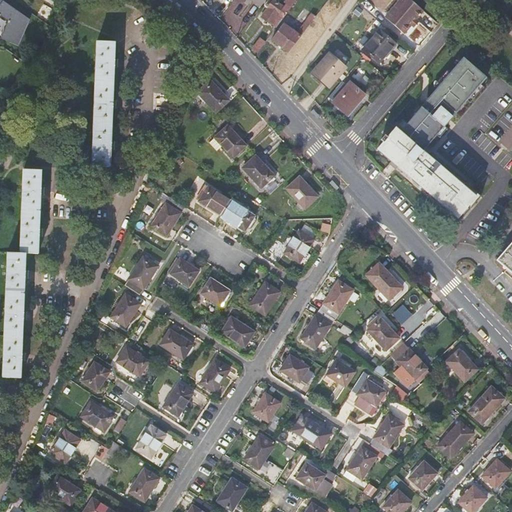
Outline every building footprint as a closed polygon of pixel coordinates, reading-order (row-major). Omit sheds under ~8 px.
[(1,0),(0,0),(0,15),(6,20),(0,26),(0,33),(13,43),(30,19),(1,0)] [(268,8),(261,17),(276,28),(297,0),(286,0),(284,2),(287,4),(284,8),(273,0),(269,0),(265,6),(268,8)] [(400,0),(385,19),(404,35),(411,26),(416,21),(423,12),(409,0),(400,0)] [(316,17),(312,14),(297,34),(284,24),(272,39),(289,52),(316,17)] [(394,46),(378,32),(362,50),(379,64),(394,46)] [(257,54),(265,44),(260,40),(252,50),(257,54)] [(109,167),(114,43),(96,42),(91,167),(109,167)] [(328,88),(343,69),(328,57),(313,75),(328,88)] [(472,96),(488,78),(465,59),(450,77),(472,96)] [(434,94),(431,98),(429,101),(451,120),(472,96),(450,77),(434,94)] [(216,113),(229,101),(211,81),(198,93),(216,113)] [(365,96),(350,83),(333,103),(339,108),(340,107),(349,115),(365,96)] [(452,128),(448,124),(451,120),(429,101),(401,133),(396,130),(389,139),(385,136),(382,141),(385,143),(379,150),(392,162),(399,168),(463,224),(482,202),(423,152),(437,136),(440,138),(445,137),(452,128)] [(246,146),(228,126),(215,138),(233,158),(246,146)] [(275,176),(256,156),(243,168),(261,189),(275,176)] [(399,168),(392,162),(387,169),(394,175),(399,168)] [(40,171),(22,170),(20,254),(25,254),(38,254),(40,171)] [(491,193),(500,181),(490,173),(480,184),(491,193)] [(318,197),(300,177),(287,189),(305,209),(318,197)] [(245,232),(254,217),(209,187),(199,202),(245,232)] [(166,236),(185,208),(170,198),(152,227),(166,236)] [(299,264),(314,240),(299,230),(284,254),(299,264)] [(511,236),(498,250),(511,264),(511,236)] [(21,378),(25,254),(20,254),(7,253),(3,378),(21,378)] [(140,295),(159,267),(144,257),(125,285),(140,295)] [(189,287),(199,272),(180,259),(170,274),(189,287)] [(403,288),(380,263),(367,275),(390,300),(403,288)] [(220,306),(230,291),(211,279),(201,294),(220,306)] [(335,320),(353,291),(339,282),(320,310),(335,320)] [(265,283),(250,305),(266,315),(280,293),(265,283)] [(126,294),(111,317),(126,327),(141,304),(126,294)] [(302,339),(316,349),(335,320),(320,310),(302,339)] [(254,333),(231,318),(222,333),(245,348),(254,333)] [(400,339),(381,319),(368,331),(386,351),(400,339)] [(185,360),(194,346),(171,331),(162,345),(185,360)] [(403,346),(391,357),(415,381),(428,369),(409,349),(408,350),(403,346)] [(149,362),(127,347),(117,362),(139,377),(149,362)] [(478,369),(460,350),(447,362),(465,382),(478,369)] [(311,387),(318,377),(312,373),(313,371),(291,356),(281,371),(304,386),(305,383),(311,387)] [(230,370),(215,360),(200,384),(215,394),(230,370)] [(346,387),(355,372),(337,360),(327,375),(346,387)] [(97,392),(110,372),(95,362),(82,382),(97,392)] [(361,375),(351,390),(376,407),(386,392),(361,375)] [(178,417),(193,394),(179,384),(163,407),(178,417)] [(393,393),(403,398),(406,391),(396,386),(393,393)] [(492,388),(469,413),(482,425),(505,400),(492,388)] [(280,403),(266,394),(254,413),(268,423),(280,403)] [(113,417),(91,401),(81,417),(104,432),(113,417)] [(389,449),(404,425),(389,415),(374,439),(389,449)] [(331,434),(303,416),(293,430),(321,449),(331,434)] [(119,433),(127,422),(120,418),(113,429),(119,433)] [(451,459),(473,434),(460,422),(438,447),(451,459)] [(151,426),(136,449),(151,459),(166,436),(151,426)] [(65,463),(80,440),(65,430),(50,453),(65,463)] [(274,446),(259,437),(244,459),(260,469),(274,446)] [(109,449),(106,453),(113,458),(121,447),(114,442),(109,449)] [(361,447),(347,470),(362,480),(376,457),(361,447)] [(511,472),(498,460),(483,477),(496,489),(511,472)] [(437,474),(425,462),(409,479),(422,491),(437,474)] [(315,491),(325,476),(306,464),(296,479),(315,491)] [(159,479),(144,469),(129,492),(144,502),(159,479)] [(80,491),(57,476),(48,491),(70,506),(80,491)] [(247,488),(232,478),(217,501),(232,511),(247,488)] [(474,511),(487,499),(473,487),(459,503),(468,511),(474,511)] [(402,511),(411,503),(398,491),(384,508),(388,511),(402,511)] [(113,511),(92,498),(82,511),(113,511)] [(325,511),(312,503),(306,511),(325,511)]
